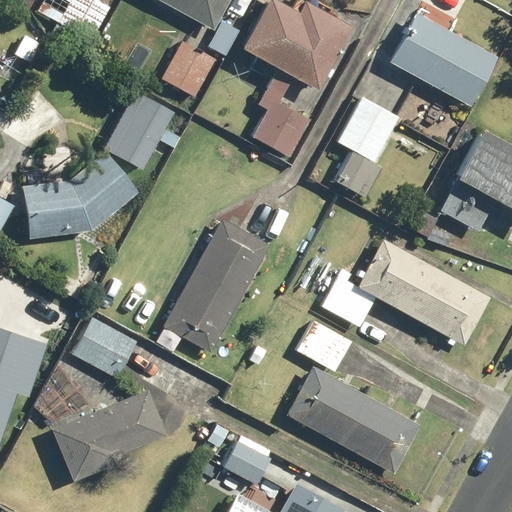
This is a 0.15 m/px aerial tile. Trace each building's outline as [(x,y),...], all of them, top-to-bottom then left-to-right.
[(109,5),(99,0),(53,0),(46,15),(90,39),(109,5)] [(160,0),(211,28),(226,0),(160,0)] [(316,87),(350,25),(304,0),(300,0),(296,9),(278,0),(262,0),(238,45),(277,66),(256,102),(265,107),(251,134),(288,155),(308,118),(277,101),(291,74),(316,87)] [(468,104),(495,55),(414,10),(387,59),(468,104)] [(213,57),(180,39),(159,76),(193,95),(213,57)] [(172,109),(133,88),(101,147),(140,167),(172,109)] [(398,116),(360,95),(335,140),(350,148),(333,179),(363,195),(380,165),(373,161),(398,116)] [(511,143),(479,126),(453,174),(456,176),(438,209),(476,229),(493,197),(511,206),(511,143)] [(67,178),(20,184),(27,237),(89,228),(136,189),(102,148),(67,178)] [(0,225),(12,202),(0,196),(0,225)] [(240,228),(220,217),(161,325),(209,351),(267,244),(271,246),(289,213),(258,196),(240,228)] [(381,237),(355,284),(463,343),(489,296),(381,237)] [(374,296),(337,275),(320,304),(358,325),(374,296)] [(105,321),(91,313),(70,352),(103,370),(102,372),(111,377),(112,375),(115,376),(134,339),(104,323),(105,321)] [(333,370),(350,340),(312,319),(295,349),(333,370)] [(0,435),(15,390),(27,394),(46,340),(0,324),(0,435)] [(419,423),(311,364),(284,413),(392,472),(419,423)] [(144,387),(49,426),(70,479),(119,459),(116,452),(163,432),(144,387)] [(255,482),(268,456),(235,439),(221,465),(255,482)] [(339,511),(342,507),(293,480),(275,511),(273,511),(235,491),(222,511),(339,511)]
